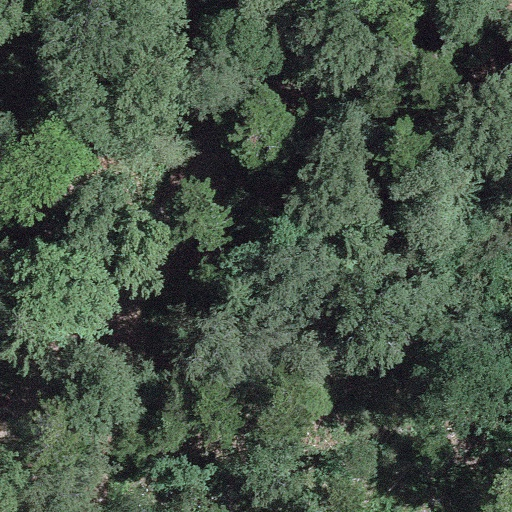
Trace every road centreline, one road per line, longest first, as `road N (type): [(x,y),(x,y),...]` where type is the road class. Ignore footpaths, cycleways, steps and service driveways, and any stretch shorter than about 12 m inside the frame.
road 1 (track): [(82,511),(122,318),(511,243)]
road 2 (track): [(122,318),(0,452)]
